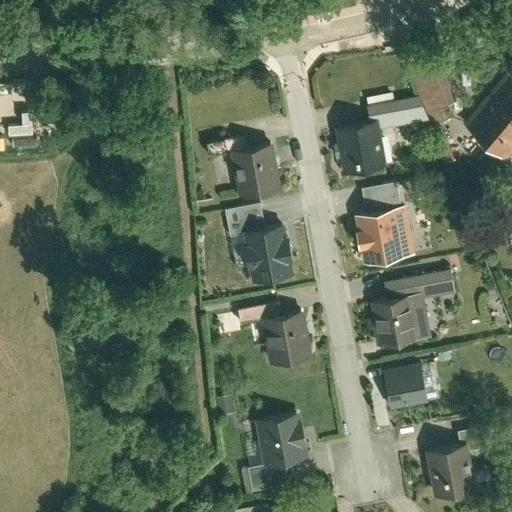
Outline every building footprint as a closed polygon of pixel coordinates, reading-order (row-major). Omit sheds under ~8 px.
[(437,60),(411,70),(428,113),(454,103),(437,60)] [(461,123),(501,154),(511,140),(511,79),(501,71),(461,123)] [(366,104),(369,118),(375,117),(377,127),(421,119),(417,95),(366,104)] [(369,118),(334,124),(342,170),(383,163),(377,127),(375,117),(369,118)] [(111,128),(91,127),(90,141),(89,161),(109,163),(111,128)] [(227,148),(247,145),(245,133),(206,139),(208,152),(227,148)] [(279,187),(271,141),(247,145),(227,148),(235,195),(279,187)] [(98,167),(88,166),(87,184),(97,184),(98,167)] [(412,248),(404,203),(357,211),(366,257),(412,248)] [(291,269),(282,221),(246,228),(255,276),(291,269)] [(381,280),(385,296),(418,289),(420,297),(451,290),(446,266),(381,280)] [(366,300),(376,346),(428,334),(420,297),(418,289),(385,296),(366,300)] [(260,316),(281,313),(279,299),(235,307),(237,320),(260,316)] [(310,354),(303,309),(281,313),(260,316),(268,362),(310,354)] [(421,362),(383,369),(390,407),(428,400),(421,362)] [(306,454),(298,409),(254,417),(261,461),(282,458),(306,454)] [(465,439),(467,448),(488,444),(484,424),(454,429),(457,441),(465,439)] [(457,441),(423,447),(432,493),(473,485),(471,470),(467,448),(465,439),(457,441)] [(286,483),(282,458),(261,461),(242,465),(246,489),(286,483)] [(488,467),(471,470),(473,485),(491,482),(488,467)] [(288,511),(288,507),(268,511),(266,500),(232,506),(233,511),(288,511)]
